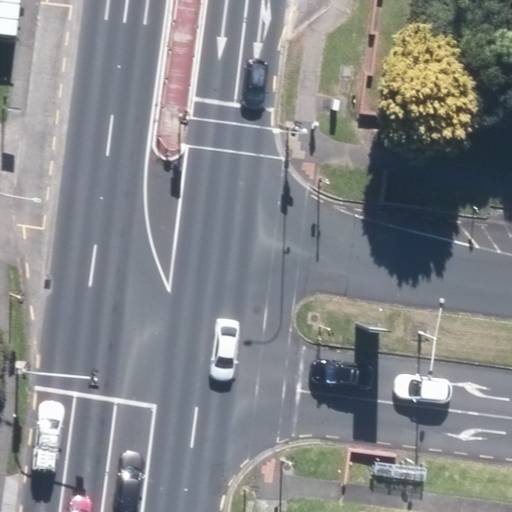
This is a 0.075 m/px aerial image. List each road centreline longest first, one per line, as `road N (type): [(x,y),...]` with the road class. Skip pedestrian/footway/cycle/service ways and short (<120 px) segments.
road 1 (primary): [(247,0),(220,218),(134,480)]
road 2 (primary): [(134,480),(108,318),(128,0)]
